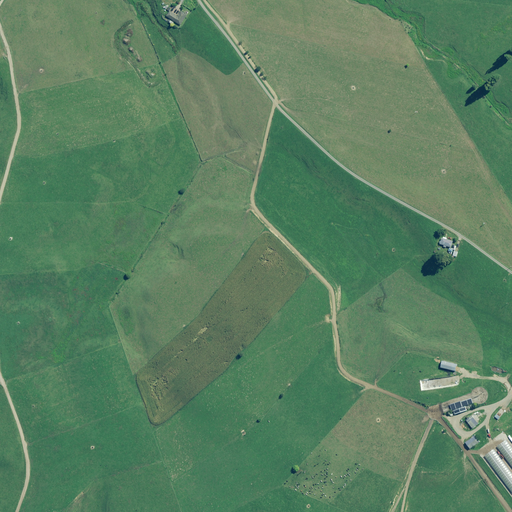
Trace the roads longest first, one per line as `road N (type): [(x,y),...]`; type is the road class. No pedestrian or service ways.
road 1 (track): [(0,204),(12,145),(0,28)]
road 2 (track): [(13,511),(20,455),(0,383)]
